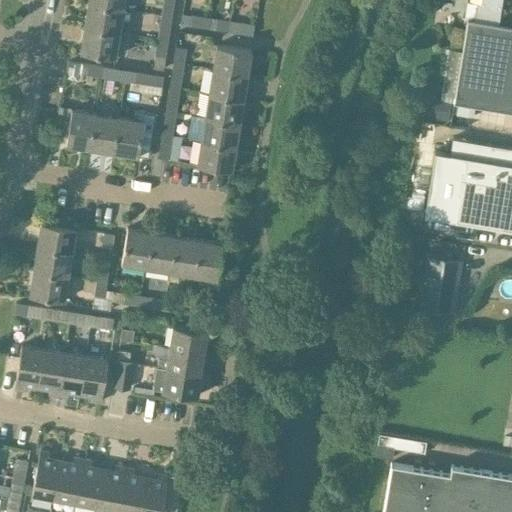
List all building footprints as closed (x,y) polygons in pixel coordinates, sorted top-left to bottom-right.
[(124,0),(88,0),(88,3),(123,9),(124,0)] [(164,0),(162,15),(172,17),(174,0),(164,0)] [(480,0),(480,5),(476,5),(474,21),(497,26),(497,25),(501,0),(480,0)] [(123,9),(88,3),(84,26),(119,32),(123,9)] [(190,14),(189,25),(206,28),(207,17),(190,14)] [(162,15),(158,39),(168,40),(172,17),(162,15)] [(207,17),(206,28),(229,32),(231,20),(207,17)] [(253,36),(255,24),(231,20),(229,32),(253,36)] [(449,49),(441,101),(511,112),(511,27),(497,25),(497,26),(474,21),(466,20),(461,51),(449,49)] [(119,32),(84,26),(80,50),(115,56),(119,32)] [(168,40),(158,39),(155,54),(165,56),(168,40)] [(212,69),(246,75),(250,51),(216,45),(212,69)] [(187,49),(175,47),(173,63),(184,65),(187,49)] [(79,63),(78,73),(79,73),(102,77),(103,67),(79,63)] [(184,65),(173,63),(169,85),(181,87),(184,65)] [(103,67),(102,77),(126,80),(127,70),(103,67)] [(208,92),(243,97),(246,75),(212,69),(208,92)] [(127,70),(126,80),(162,86),(164,76),(127,70)] [(181,87),(169,85),(165,109),(177,111),(181,87)] [(204,116),(239,121),(243,97),(208,92),(204,116)] [(91,147),(96,113),(72,109),(66,143),(91,147)] [(177,111),(165,109),(161,133),(173,135),(177,111)] [(134,110),(133,119),(120,117),(114,151),(138,155),(138,154),(150,156),(157,114),(134,110)] [(96,113),(91,147),(114,151),(120,117),(96,113)] [(188,138),(200,140),(200,139),(235,145),(239,121),(204,116),(191,114),(188,138)] [(182,137),(173,135),(161,133),(158,157),(178,161),(182,137)] [(424,214),(455,219),(511,228),(511,147),(453,137),(450,153),(435,151),(424,214)] [(231,169),(235,145),(200,139),(200,140),(197,164),(231,169)] [(37,247),(72,252),(76,228),(41,222),(37,247)] [(146,266),(152,231),(127,227),(122,262),(146,266)] [(170,270),(175,235),(152,231),(146,266),(170,270)] [(115,234),(103,232),(100,257),(111,258),(115,234)] [(193,274),(199,239),(175,235),(170,270),(193,274)] [(199,239),(193,274),(217,278),(223,243),(199,239)] [(72,252),(37,247),(33,270),(68,275),(72,252)] [(454,312),(462,260),(426,254),(418,307),(454,312)] [(111,258),(100,257),(96,280),(108,282),(111,258)] [(68,275),(33,270),(29,294),(64,300),(68,275)] [(94,297),(105,298),(108,282),(96,280),(94,297)] [(124,292),(122,303),(140,306),(141,295),(124,292)] [(141,295),(140,306),(163,310),(165,299),(141,295)] [(165,299),(163,310),(187,314),(188,303),(165,299)] [(210,317),(212,307),(188,303),(187,314),(210,317)] [(28,304),(26,316),(49,320),(51,308),(28,304)] [(51,308),(49,320),(70,323),(72,311),(51,308)] [(72,311),(70,323),(90,326),(92,314),(72,311)] [(112,330),(113,317),(92,314),(90,326),(112,330)] [(208,332),(173,326),(169,347),(205,353),(208,332)] [(134,330),(122,328),(120,338),(133,340),(134,330)] [(38,384),(44,349),(22,345),(15,389),(24,391),(25,382),(38,384)] [(159,357),(157,367),(166,368),(202,374),(205,353),(169,347),(167,359),(159,357)] [(57,395),(65,352),(44,349),(38,384),(50,386),(49,394),(57,395)] [(131,352),(119,350),(117,361),(129,362),(131,352)] [(79,391),(85,356),(65,352),(57,395),(65,397),(67,389),(79,391)] [(85,356),(79,391),(92,393),(91,401),(100,403),(107,359),(85,356)] [(133,362),(129,362),(117,361),(113,386),(129,388),(133,362)] [(157,367),(154,389),(162,391),(198,397),(202,374),(166,368),(157,367)] [(379,434),(378,444),(393,446),(425,452),(426,442),(379,434)] [(376,456),(391,458),(393,446),(378,444),(376,456)] [(53,498),(60,464),(48,461),(49,453),(40,451),(32,494),(53,498)] [(16,459),(13,475),(24,478),(28,461),(28,460),(16,458),(16,459)] [(72,466),(60,464),(53,498),(74,502),(82,459),(73,458),(72,466)] [(92,461),(82,459),(74,502),(95,506),(102,472),(90,470),(92,461)] [(391,463),(382,511),(511,511),(511,475),(451,465),(450,473),(391,463)] [(114,474),(102,472),(95,506),(117,510),(125,468),(116,466),(114,474)] [(125,468),(117,510),(124,511),(138,511),(145,481),(132,478),(134,470),(125,468)] [(145,481),(138,511),(160,511),(168,476),(159,474),(157,483),(145,481)] [(12,478),(9,496),(20,498),(24,480),(24,478),(13,475),(12,478)] [(8,499),(5,511),(17,511),(20,498),(9,496),(8,499)]
